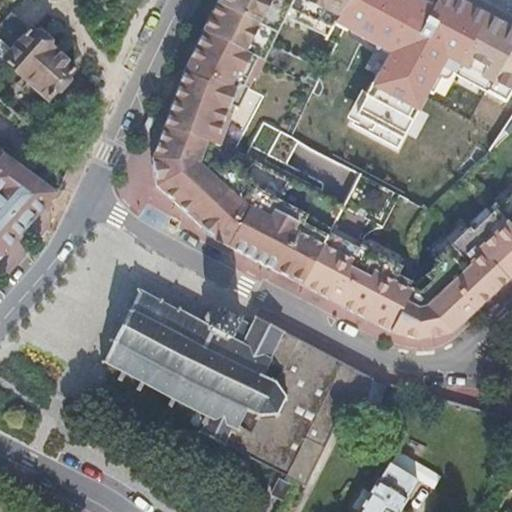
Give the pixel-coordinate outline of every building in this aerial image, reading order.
[(271,40),(272,40),(283,18),(287,10),(331,31),(334,26),(337,20),(308,0),(307,1),(304,0),(292,0),(288,7),(288,8),(267,0),(219,0),(213,14),(253,30),(271,40)] [(267,0),(288,8),(288,7),(292,0),(304,0),(307,1),(308,0),(307,0),(267,0)] [(307,0),(308,0),(337,20),(351,0),(307,0)] [(351,0),(337,20),(334,26),(387,53),(368,93),(364,92),(351,116),(354,119),(350,125),(397,148),(428,92),(432,93),(440,78),(445,80),(452,74),(485,90),(491,79),(494,81),(511,50),(511,30),(456,0),(351,0)] [(287,10),(283,18),(326,40),(328,37),(331,31),(287,10)] [(16,18),(11,14),(0,26),(0,41),(7,49),(0,57),(0,58),(4,61),(3,63),(47,102),(75,71),(60,57),(28,29),(19,21),(16,18)] [(214,22),(207,36),(255,60),(261,63),(272,40),(271,40),(253,30),(213,14),(210,20),(214,22)] [(210,20),(203,34),(207,36),(214,22),(210,20)] [(236,107),(238,108),(246,90),(242,88),(255,60),(207,36),(203,34),(179,84),(221,105),(231,110),(232,110),(234,111),(236,107)] [(511,50),(494,81),(491,79),(485,90),(504,101),(509,93),(511,94),(511,50)] [(242,88),(246,90),(251,81),(253,82),(262,64),(261,63),(255,60),(242,88)] [(194,137),(210,147),(220,118),(228,121),(231,110),(221,105),(179,84),(174,98),(163,128),(154,158),(174,171),(194,137)] [(348,197),(360,172),(296,142),(300,133),(265,117),(253,142),(266,147),(262,156),(348,197)] [(210,147),(218,149),(228,121),(220,118),(210,147)] [(194,137),(174,171),(154,158),(153,163),(156,185),(157,189),(195,222),(199,226),(214,207),(200,195),(197,198),(194,196),(209,177),(219,184),(223,179),(226,177),(231,175),(240,165),(210,147),(194,137)] [(250,161),(239,156),(218,149),(210,147),(240,165),(231,175),(226,177),(223,179),(219,184),(209,177),(194,196),(197,198),(200,195),(214,207),(199,226),(216,241),(251,201),(268,182),(245,167),(250,161)] [(37,217),(57,195),(1,155),(0,155),(0,227),(17,239),(37,217)] [(287,181),(250,161),(245,167),(268,182),(251,201),(216,241),(226,247),(237,252),(264,220),(284,199),(284,186),(287,181)] [(330,234),(333,228),(342,209),(341,208),(317,196),(287,181),(284,186),(284,199),(264,220),(237,252),(267,268),(274,272),(292,281),(303,287),(330,234)] [(494,204),(497,208),(511,194),(511,186),(511,185),(494,201),(496,203),(494,204)] [(511,194),(497,208),(511,222),(511,194)] [(472,232),(497,208),(494,204),(487,211),(485,209),(469,225),(470,227),(468,228),(472,232)] [(499,289),(511,276),(511,222),(497,208),(472,232),(468,228),(466,231),(436,259),(433,261),(437,264),(424,277),(428,281),(421,288),(415,286),(390,333),(418,341),(452,333),(499,289)] [(436,259),(466,231),(462,226),(460,228),(458,226),(432,251),(434,253),(432,254),(436,259)] [(0,255),(4,251),(5,253),(17,239),(0,227),(0,255)] [(349,312),(390,333),(415,286),(398,277),(402,268),(399,267),(363,248),(360,246),(358,250),(330,234),(303,287),(349,312)] [(363,248),(399,267),(402,262),(400,261),(401,258),(369,241),(368,244),(366,242),(363,248)] [(284,477),(342,366),(278,331),(217,299),(212,309),(210,308),(204,320),(201,327),(178,315),(181,310),(178,309),(175,313),(161,305),(163,302),(160,301),(158,304),(140,294),(139,291),(135,292),(138,296),(130,311),(125,309),(124,312),(128,315),(115,342),(111,340),(109,343),(114,346),(105,363),(122,373),(117,381),(121,383),(126,375),(141,383),(136,391),(140,393),(145,385),(205,418),(201,425),(205,427),(201,435),(265,468),(284,477)] [(284,477),(283,479),(297,485),(303,489),(340,420),(353,428),(361,424),(371,383),(342,366),(284,477)] [(399,511),(407,500),(406,499),(416,482),(389,467),(379,484),(377,482),(369,496),(363,492),(353,510),(356,511),(399,511)]
